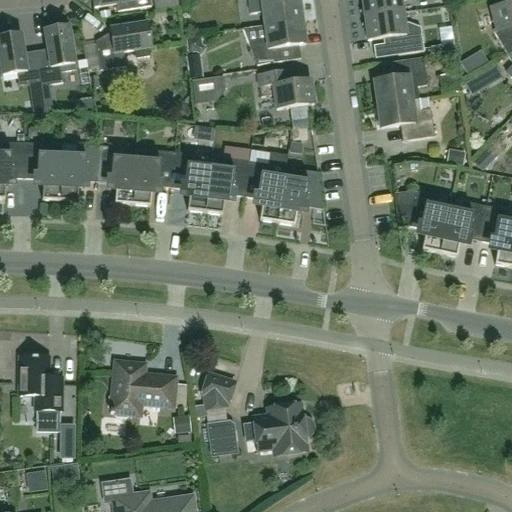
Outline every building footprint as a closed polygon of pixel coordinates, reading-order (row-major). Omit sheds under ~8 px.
[(92,0),(93,16),(94,16),(94,10),(116,6),(117,14),(133,12),(132,4),(137,3),(136,0),(92,0)] [(264,28),(302,23),(298,0),(292,0),(273,3),(272,0),(246,0),(249,16),(262,14),(264,28)] [(361,0),(364,20),(402,14),(401,4),(405,3),(408,0),(361,0)] [(507,57),(511,54),(511,7),(492,12),(496,32),(493,32),(492,33),(507,57)] [(402,14),(364,20),(367,43),(395,39),(398,57),(424,54),(420,29),(408,25),(404,25),(402,14)] [(48,57),(36,59),(40,85),(41,89),(63,85),(61,75),(75,73),(68,24),(74,22),(73,21),(47,28),(48,32),(44,32),(48,57)] [(243,31),(256,68),(282,64),(280,50),(305,47),(302,23),(264,28),(243,31)] [(147,25),(110,31),(111,41),(95,43),(100,73),(126,69),(123,54),(135,52),(136,60),(149,58),(148,50),(151,50),(147,25)] [(40,85),(36,59),(25,61),(20,36),(16,37),(16,33),(0,35),(0,63),(2,77),(17,75),(19,88),(40,85)] [(187,56),(202,54),(200,39),(185,41),(187,56)] [(377,107),(418,101),(417,89),(427,88),(423,60),(390,65),(392,81),(373,83),(377,107)] [(258,78),(261,99),(274,98),(276,112),(313,107),(310,82),(291,85),(290,73),(258,78)] [(222,80),(191,84),(194,108),(215,105),(224,93),(222,80)] [(420,113),(418,101),(377,107),(380,131),(400,128),(402,144),(434,139),(430,111),(420,113)] [(291,133),(293,143),(307,141),(306,131),(291,133)] [(0,155),(0,201),(4,201),(4,186),(11,186),(11,181),(24,181),(24,145),(1,145),(1,155),(0,155)] [(42,202),(59,203),(61,157),(47,156),(47,146),(24,145),(24,181),(36,182),(36,187),(42,187),(42,202)] [(84,184),(97,184),(99,149),(62,147),(61,157),(59,203),(77,204),(78,189),(84,189),(84,184)] [(114,206),(132,207),(136,162),(121,160),(122,150),(99,149),(97,184),(110,185),(109,190),(116,191),(114,206)] [(136,162),(132,207),(150,209),(151,194),(157,194),(158,189),(170,190),(174,155),(151,153),(150,163),(136,162)] [(187,213),(204,215),(210,169),(195,168),(196,158),(174,155),(170,190),(183,192),(182,197),(189,198),(187,213)] [(259,222),(276,225),(284,180),(287,159),(271,157),(269,167),(248,164),(243,199),(256,201),(255,206),(261,207),(259,222)] [(243,199),(248,164),(226,161),(224,171),(210,169),(204,215),(222,217),(224,202),(230,203),(231,198),(243,199)] [(284,180),(276,225),(294,228),(296,213),(303,214),(303,209),(308,211),(323,212),(318,175),(300,172),(298,182),(284,180)] [(421,252),(439,256),(448,211),(434,208),(436,198),(414,193),(393,196),(398,230),(407,228),(419,231),(418,236),(425,237),(421,252)] [(459,245),(465,246),(466,241),(479,244),(486,209),(465,204),(463,214),(448,211),(439,256),(456,260),(459,245)] [(494,267),(511,270),(511,268),(511,223),(505,222),(507,212),(486,209),(479,244),(492,246),(491,251),(497,252),(494,267)] [(35,398),(34,413),(37,413),(37,434),(59,434),(59,413),(62,413),(62,384),(48,384),(49,359),(19,359),(18,398),(35,398)] [(176,380),(155,378),(154,378),(153,378),(153,379),(152,379),(152,380),(144,379),(145,370),(145,369),(144,368),(143,367),(142,367),(115,364),(112,396),(109,399),(108,409),(110,412),(110,416),(113,416),(116,419),(126,420),(129,418),(140,419),(141,407),(173,410),(176,380)] [(202,397),(204,398),(206,411),(226,409),(226,404),(228,405),(234,385),(208,376),(202,397)] [(305,446),(305,440),(310,438),(313,434),(313,429),(311,424),(307,420),(302,420),(301,415),(300,415),(299,407),(295,408),(292,406),(284,407),(282,409),(272,411),(273,416),(271,419),(254,421),(254,426),(244,428),(246,443),(257,442),(258,452),(270,451),(271,458),(306,453),(305,446)] [(189,420),(172,421),(173,437),(190,436),(189,420)] [(235,445),(233,429),(231,429),(227,426),(227,424),(208,427),(211,448),(211,445),(234,442),(234,445),(235,445)] [(71,468),(50,471),(52,485),(73,482),(71,468)] [(104,504),(114,503),(115,511),(192,511),(191,500),(148,506),(147,497),(131,499),(129,485),(102,489),(104,504)]
